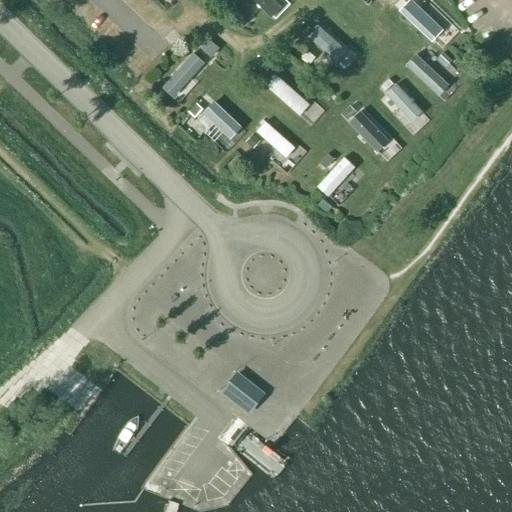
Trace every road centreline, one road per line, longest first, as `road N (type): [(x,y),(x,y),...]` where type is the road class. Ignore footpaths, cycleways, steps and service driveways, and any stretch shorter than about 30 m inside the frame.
road 1 (unclassified): [(94,321),(195,211),(0,20)]
road 2 (track): [(0,396),(94,321)]
